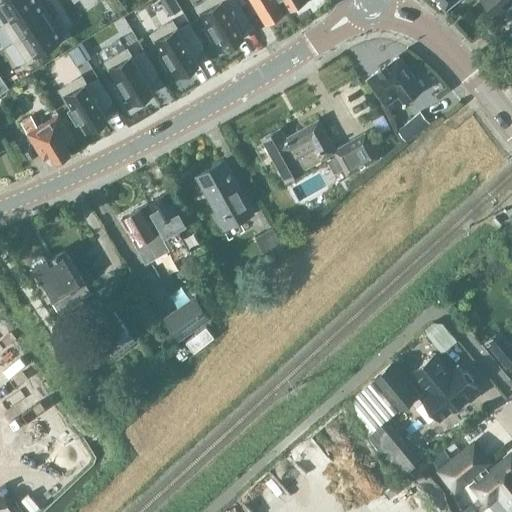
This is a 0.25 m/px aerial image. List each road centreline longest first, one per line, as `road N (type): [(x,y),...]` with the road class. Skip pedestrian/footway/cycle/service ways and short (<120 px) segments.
road 1 (tertiary): [(0,211),(171,130),(370,3)]
road 2 (tertiary): [(511,124),(438,39),(370,3)]
